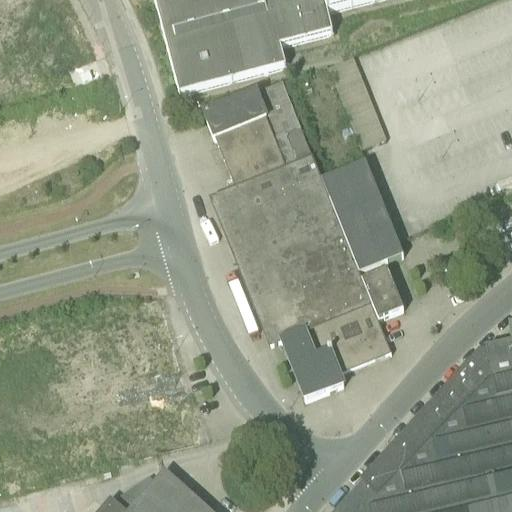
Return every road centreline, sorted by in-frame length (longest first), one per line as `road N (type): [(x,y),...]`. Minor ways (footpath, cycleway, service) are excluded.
road 1 (residential): [(332,475),(242,384),(207,326),(177,244)]
road 2 (residential): [(332,475),(511,290)]
road 3 (unknown): [(67,511),(115,474),(219,454),(289,511)]
road 4 (residential): [(167,210),(127,64),(100,0)]
road 5 (residential): [(0,292),(177,244)]
road 6 (residential): [(167,210),(0,254)]
